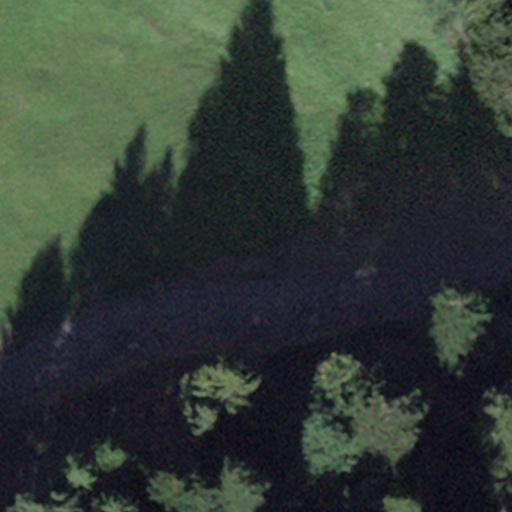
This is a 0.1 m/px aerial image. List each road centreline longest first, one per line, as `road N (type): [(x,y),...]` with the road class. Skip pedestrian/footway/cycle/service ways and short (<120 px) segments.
road 1 (track): [(0,375),(129,313),(247,289),(401,295),(511,254)]
road 2 (track): [(394,511),(511,402)]
